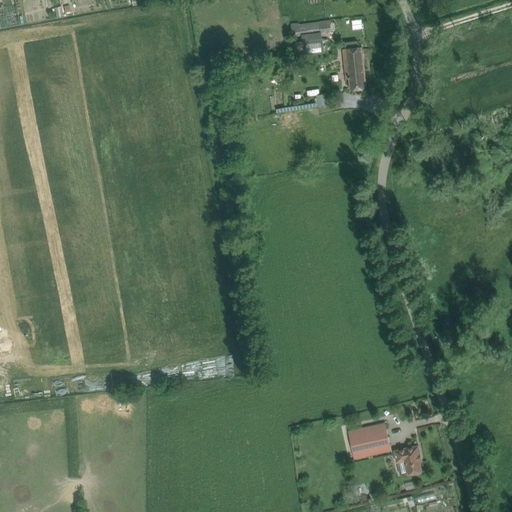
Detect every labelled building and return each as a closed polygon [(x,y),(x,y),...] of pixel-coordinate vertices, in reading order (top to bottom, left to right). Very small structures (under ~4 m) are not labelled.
[(319,22),(299,24),(300,35),(320,32),(331,31),(330,21),(319,22)] [(323,39),(302,41),(302,43),(303,43),(304,56),(304,58),(325,55),(323,41),(323,39)] [(349,80),(351,91),(367,89),(362,47),(343,49),(346,80),(349,80)] [(326,93),(316,95),(318,107),(328,105),(326,93)] [(349,431),(355,459),(391,450),(385,423),(349,431)] [(419,446),(409,448),(395,451),(397,462),(406,460),(409,474),(413,473),(413,474),(422,473),(421,471),(422,471),(420,461),(418,454),(420,454),(419,446)]
